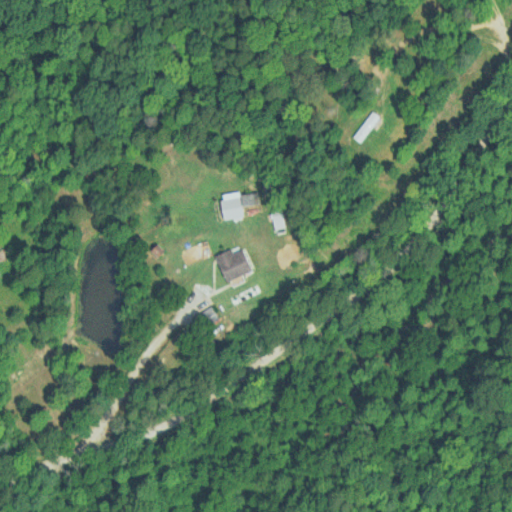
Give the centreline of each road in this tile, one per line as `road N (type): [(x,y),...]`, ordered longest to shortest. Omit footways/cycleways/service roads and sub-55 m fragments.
road 1 (residential): [(0,488),(269,365),(365,297),(442,218),(511,110)]
road 2 (residential): [(86,449),(190,318)]
